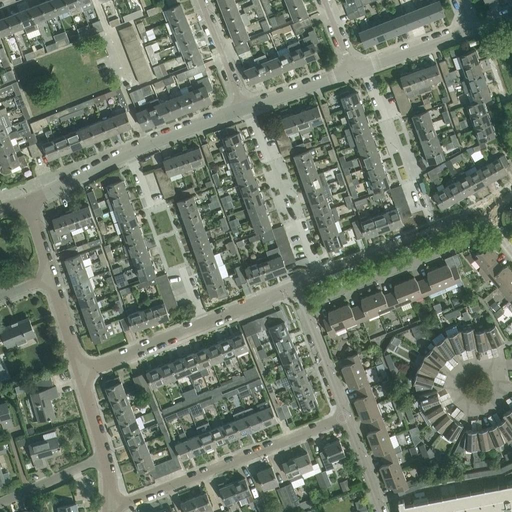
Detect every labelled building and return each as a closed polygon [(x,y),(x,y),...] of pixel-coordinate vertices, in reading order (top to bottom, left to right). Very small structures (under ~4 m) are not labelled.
[(58,13),(52,0),(50,0),(41,3),(46,17),(58,13)] [(69,9),(65,0),(52,0),(58,13),(69,9)] [(80,4),(78,0),(65,0),(69,9),(72,16),(83,12),(83,11),(80,4)] [(91,0),(78,0),(80,4),(83,11),(94,6),(91,0)] [(236,3),(234,0),(218,0),(222,8),(236,3)] [(345,8),(355,4),(353,0),(349,0),(347,1),(343,3),(345,8)] [(433,18),(428,5),(425,0),(420,0),(423,7),(417,9),(422,22),(432,18),(433,19),(433,18)] [(438,1),(428,5),(433,18),(444,14),(439,0),(438,0),(438,1)] [(303,2),(302,2),(289,7),(294,18),(293,19),(308,14),(307,13),(307,14),(302,3),(303,2)] [(46,17),(41,3),(30,8),(35,22),(36,21),(46,17)] [(165,3),(157,6),(158,9),(156,10),(157,13),(166,9),(167,9),(165,3)] [(236,3),(222,8),(221,8),(222,9),(226,20),(240,14),(236,3)] [(270,3),(267,4),(266,3),(263,4),(267,14),(273,12),(270,3)] [(180,4),(167,9),(166,9),(171,21),(185,15),(180,4)] [(256,9),(255,7),(254,4),(243,8),(245,13),(256,9)] [(356,8),(355,4),(345,8),(347,14),(357,10),(356,8)] [(366,14),(363,5),(356,8),(357,10),(347,14),(349,20),(366,14)] [(157,13),(156,10),(158,9),(157,6),(147,10),(149,16),(157,13)] [(265,15),(261,7),(258,8),(258,6),(255,7),(256,9),(259,17),(265,15)] [(35,22),(30,8),(18,12),(24,26),(25,26),(30,38),(41,34),(36,21),(35,22)] [(141,9),(133,12),(134,15),(132,16),(133,19),(143,15),(141,9)] [(422,22),(417,9),(406,14),(411,27),(421,23),(422,23),(422,22)] [(24,26),(18,12),(7,17),(12,31),(24,26)] [(134,15),(133,12),(123,16),(125,22),(133,19),(132,16),(134,15)] [(240,14),(226,20),(227,20),(231,31),(244,26),(245,25),(240,14)] [(411,27),(406,14),(395,18),(400,31),(410,27),(410,28),(411,28),(410,27),(411,27)] [(189,26),(185,15),(171,21),(175,32),(189,26)] [(278,25),(274,16),(269,18),(272,28),(278,25)] [(301,29),(312,24),(309,16),(291,23),(296,35),(302,32),(301,29)] [(12,31),(7,17),(0,19),(0,32),(1,35),(12,31)] [(109,22),(111,27),(120,24),(118,18),(109,22)] [(400,31),(395,18),(383,23),(388,36),(399,32),(399,31),(400,31)] [(135,21),(140,32),(142,31),(143,33),(146,32),(141,19),(135,21)] [(260,22),(264,31),(270,29),(266,19),(260,22)] [(92,35),(104,30),(100,20),(88,24),(92,35)] [(388,36),(383,23),(372,27),(377,40),(387,36),(388,37),(388,36)] [(289,24),(282,27),(283,30),(281,31),(282,34),(292,30),(289,24)] [(119,30),(124,43),(137,38),(132,25),(119,30)] [(193,38),(189,26),(175,32),(180,43),(193,38)] [(248,37),(245,28),(244,26),(231,31),(230,31),(230,32),(231,31),(235,42),(235,43),(249,37),(248,37)] [(282,34),(281,31),(283,30),(282,27),(271,31),(274,37),(282,34)] [(377,40),(372,27),(360,32),(360,31),(360,32),(365,46),(366,45),(365,45),(376,40),(376,41),(377,41),(377,40)] [(306,45),(302,47),(307,60),(318,56),(318,57),(319,56),(314,44),(319,42),(314,29),(308,31),(310,36),(303,38),(306,45)] [(88,30),(80,33),(81,36),(79,37),(80,39),(90,35),(88,30)] [(149,40),(146,32),(143,33),(142,31),(140,32),(144,42),(149,40)] [(80,39),(79,37),(81,36),(80,33),(70,37),(72,42),(80,39)] [(267,33),(259,36),(261,40),(259,40),(260,43),(269,40),(267,33)] [(260,43),(259,40),(261,40),(259,36),(249,41),(251,47),(260,43)] [(139,44),(137,38),(124,43),(126,49),(139,44)] [(154,49),(166,45),(163,38),(152,42),(154,49)] [(198,49),(193,38),(180,43),(184,54),(176,57),(176,58),(198,49)] [(65,39),(57,42),(58,45),(56,45),(58,48),(67,44),(65,39)] [(58,48),(56,45),(58,45),(57,42),(47,45),(49,51),(58,48)] [(235,46),(238,54),(250,49),(246,42),(235,46)] [(128,54),(141,49),(139,44),(126,49),(128,54)] [(145,47),(148,54),(151,53),(152,55),(155,54),(151,44),(145,47)] [(43,47),(34,51),(35,53),(34,54),(35,57),(45,53),(43,47)] [(296,65),(291,52),(290,52),(288,47),(277,51),(279,56),(280,56),(285,69),(295,65),(296,65)] [(307,61),(307,60),(302,47),(291,52),(296,65),(307,60),(307,61)] [(143,55),(141,49),(128,54),(130,60),(143,55)] [(202,61),(198,49),(176,58),(178,63),(186,59),(189,66),(202,61)] [(459,55),(463,67),(478,62),(474,50),(459,55)] [(35,57),(34,54),(35,53),(34,51),(24,54),(27,60),(35,57)] [(158,62),(155,54),(152,55),(151,53),(148,54),(152,65),(158,62)] [(274,74),(273,74),(268,61),(266,54),(254,59),(257,65),(262,78),(273,74),(274,74)] [(133,66),(146,61),(143,55),(130,60),(133,66)] [(10,65),(6,56),(1,58),(4,67),(10,65)] [(11,60),(13,65),(22,62),(20,56),(11,60)] [(280,56),(279,56),(268,61),(273,74),(284,69),(284,70),(285,70),(285,69),(280,56)] [(148,67),(146,61),(133,66),(135,72),(148,67)] [(439,63),(443,75),(448,73),(444,61),(439,63)] [(483,74),(478,62),(463,67),(467,79),(483,74)] [(204,63),(184,71),(187,77),(202,72),(203,75),(207,74),(206,70),(204,63)] [(425,67),(424,68),(430,83),(441,79),(436,63),(431,65),(430,64),(424,66),(425,67)] [(159,65),(153,67),(158,77),(163,75),(159,65)] [(262,79),(262,78),(257,65),(245,69),(250,83),(251,83),(251,82),(262,78),(262,79)] [(150,72),(148,67),(135,72),(137,77),(150,72)] [(430,83),(424,68),(419,69),(418,68),(412,71),(413,72),(420,93),(431,89),(429,83),(430,83)] [(10,81),(16,79),(12,69),(6,71),(10,81)] [(187,77),(184,71),(177,74),(179,80),(187,77)] [(152,78),(150,72),(137,77),(139,83),(152,78)] [(420,93),(413,72),(407,74),(407,73),(401,75),(401,76),(400,76),(402,82),(404,87),(407,93),(408,98),(420,93)] [(451,80),(448,73),(443,75),(447,86),(455,83),(453,79),(451,80)] [(487,85),(483,74),(467,79),(471,91),(487,85)] [(172,76),(164,79),(166,85),(174,81),(172,76)] [(200,87),(194,89),(200,106),(211,101),(207,92),(213,89),(208,76),(197,80),(200,87)] [(166,85),(164,79),(154,83),(156,89),(166,85)] [(12,84),(16,95),(21,93),(17,82),(12,84)] [(404,87),(402,82),(391,86),(393,91),(404,87)] [(150,84),(140,88),(143,94),(152,90),(150,84)] [(491,97),(487,85),(471,91),(475,103),(482,101),(491,97)] [(200,106),(194,89),(192,86),(180,90),(182,94),(182,93),(189,110),(200,106)] [(127,104),(120,87),(115,89),(117,95),(122,106),(127,104)] [(407,93),(404,87),(393,91),(395,97),(407,93)] [(143,94),(140,88),(129,93),(133,102),(144,98),(143,94)] [(117,95),(115,89),(104,93),(107,99),(117,95)] [(340,94),(345,109),(361,104),(359,98),(360,98),(358,92),(357,92),(350,94),(348,91),(340,94)] [(26,106),(21,93),(16,95),(16,96),(14,97),(18,108),(26,106)] [(104,93),(93,98),(95,104),(107,99),(104,93)] [(189,110),(182,93),(182,94),(171,98),(178,115),(189,110)] [(409,99),(408,98),(407,93),(395,97),(397,103),(409,99)] [(83,108),(95,104),(93,98),(81,103),(83,108)] [(178,115),(171,98),(160,103),(166,119),(178,115)] [(411,105),(409,99),(397,103),(399,109),(411,105)] [(486,112),(482,101),(475,103),(466,106),(471,118),(486,112)] [(320,104),(325,116),(331,114),(326,102),(320,104)] [(71,113),(83,108),(81,103),(69,107),(71,113)] [(166,119),(160,103),(149,107),(155,124),(166,119)] [(361,104),(345,109),(348,116),(341,118),(343,124),(350,121),(365,116),(363,110),(364,109),(362,104),(361,104)] [(413,110),(411,105),(399,109),(401,114),(413,110)] [(30,117),(26,106),(18,108),(18,109),(21,108),(25,119),(30,117)] [(306,110),(311,125),(323,121),(317,106),(312,107),(311,106),(305,108),(306,110)] [(59,117),(71,113),(69,107),(57,112),(59,117)] [(155,124),(149,107),(137,112),(143,128),(155,124)] [(311,125),(306,110),(300,112),(300,110),(294,112),(294,114),(299,129),(311,125)] [(416,127),(417,128),(432,123),(427,110),(412,116),(414,121),(413,121),(415,127),(416,127)] [(125,111),(113,115),(120,131),(132,126),(125,111)] [(59,117),(57,112),(45,117),(48,122),(59,117)] [(490,124),(486,112),(471,118),(475,129),(490,124)] [(299,129),(294,114),(288,116),(288,115),(282,117),(282,118),(284,124),(286,129),(287,133),(299,129)] [(120,131),(113,115),(102,120),(108,136),(120,131)] [(366,115),(365,116),(350,121),(352,127),(345,130),(347,135),(354,133),(369,127),(367,122),(368,121),(366,115)] [(30,123),(34,131),(42,128),(41,127),(45,125),(43,118),(30,123)] [(25,119),(20,121),(23,129),(16,132),(18,136),(25,133),(30,131),(25,119)] [(108,136),(102,120),(90,125),(96,141),(108,136)] [(436,134),(432,123),(417,128),(418,133),(417,133),(419,139),(420,139),(421,140),(436,134)] [(274,133),(286,129),(284,124),(272,128),(274,133)] [(495,136),(490,124),(475,129),(479,141),(495,136)] [(96,141),(90,125),(78,129),(84,145),(96,141)] [(0,142),(10,138),(10,139),(18,136),(16,132),(16,130),(8,133),(6,127),(0,128),(0,142)] [(369,128),(369,127),(354,133),(358,144),(373,139),(371,133),(372,133),(370,127),(369,128)] [(84,145),(78,129),(66,134),(72,150),(84,145)] [(276,139),(288,135),(287,134),(287,133),(286,129),(274,133),(276,139)] [(61,155),(54,139),(51,130),(46,132),(49,140),(42,143),(46,153),(49,160),(61,155)] [(30,145),(35,143),(38,142),(34,133),(31,134),(30,131),(25,133),(30,145)] [(238,132),(223,138),(227,150),(242,144),(240,138),(241,138),(239,132),(238,132)] [(72,150),(66,134),(54,139),(61,155),(72,150)] [(440,146),(436,134),(421,140),(422,145),(421,145),(423,151),(424,150),(425,151),(440,146)] [(290,141),(288,135),(276,139),(278,145),(290,141)] [(0,156),(15,150),(20,148),(17,142),(12,144),(10,139),(10,138),(0,142),(0,156)] [(317,144),(316,139),(304,143),(306,148),(317,144)] [(373,139),(358,144),(362,156),(377,151),(375,145),(376,145),(374,139),(373,139)] [(46,153),(42,143),(41,140),(38,142),(35,143),(40,155),(46,153)] [(292,147),(290,141),(278,145),(280,151),(292,147)] [(35,143),(30,145),(28,145),(33,158),(40,155),(35,143)] [(201,145),(206,157),(212,155),(207,143),(201,145)] [(243,144),(242,144),(227,150),(231,161),(246,156),(244,150),(246,150),(243,144)] [(444,158),(440,146),(425,151),(427,156),(425,157),(428,163),(429,163),(444,158)] [(187,150),(188,151),(193,166),(205,163),(199,147),(194,149),(193,148),(187,150)] [(294,152),(292,147),(280,151),(282,156),(294,152)] [(313,162),(311,156),(316,154),(314,148),(294,155),(296,161),(295,161),(297,167),(298,166),(298,167),(313,162)] [(484,160),(491,156),(487,149),(480,153),(484,160)] [(17,157),(15,150),(0,156),(0,159),(4,169),(10,167),(12,172),(21,168),(21,167),(27,164),(24,154),(17,157)] [(193,166),(188,151),(182,153),(182,152),(176,154),(176,155),(181,171),(193,166)] [(377,151),(362,156),(366,168),(381,163),(379,157),(381,157),(378,151),(377,151)] [(504,154),(487,164),(495,178),(496,178),(501,175),(502,176),(507,173),(507,172),(505,168),(510,165),(504,154)] [(181,171),(176,155),(170,157),(170,156),(164,158),(164,159),(163,160),(165,165),(167,171),(169,175),(181,171)] [(246,156),(231,161),(235,173),(251,168),(249,162),(250,161),(248,156),(246,156)] [(317,173),(313,162),(298,167),(300,172),(299,173),(301,179),(302,178),(302,179),(317,173)] [(381,163),(366,168),(370,180),(385,174),(384,169),(385,168),(383,163),(381,163)] [(495,178),(487,164),(477,170),(485,184),(490,181),(491,182),(496,179),(496,178),(495,178)] [(156,175),(167,171),(165,165),(154,169),(156,175)] [(439,165),(433,168),(436,173),(438,177),(439,177),(436,173),(441,170),(439,165)] [(251,168),(235,173),(239,185),(255,179),(253,174),(254,173),(252,167),(251,168)] [(438,177),(436,173),(433,168),(427,172),(431,181),(438,177)] [(485,184),(477,170),(466,176),(474,190),(479,187),(480,188),(485,185),(485,184)] [(170,177),(169,175),(167,171),(156,175),(158,181),(170,177)] [(323,172),(317,173),(302,179),(304,184),(303,185),(305,190),(306,190),(306,191),(322,185),(327,183),(323,172)] [(386,175),(385,174),(370,180),(372,186),(367,188),(369,193),(390,186),(388,181),(389,180),(387,174),(386,175)] [(474,190),(466,176),(455,182),(463,196),(468,193),(469,194),(474,191),(474,190)] [(160,186),(172,182),(170,177),(158,181),(160,186)] [(255,179),(239,185),(243,197),(259,191),(257,185),(258,185),(256,179),(255,179)] [(107,185),(109,192),(105,194),(107,199),(127,192),(124,186),(126,185),(124,180),(122,180),(107,185)] [(162,192),(174,188),(172,182),(160,186),(162,192)] [(463,196),(455,182),(444,188),(452,202),(457,199),(458,200),(463,197),(463,196)] [(327,183),(322,185),(306,191),(308,196),(307,196),(309,202),(310,202),(311,203),(326,197),(330,196),(332,195),(327,183)] [(192,184),(187,186),(188,189),(190,194),(200,190),(199,185),(193,187),(192,184)] [(359,197),(354,185),(350,187),(354,199),(359,197)] [(390,189),(392,195),(403,191),(401,185),(390,189)] [(176,194),(174,188),(162,192),(164,198),(176,194)] [(452,202),(444,188),(433,194),(441,208),(446,205),(447,206),(453,203),(452,202)] [(87,192),(92,205),(98,202),(101,201),(97,189),(87,192)] [(127,192),(107,199),(111,211),(115,209),(131,204),(129,198),(130,197),(128,191),(127,192)] [(259,191),(243,197),(247,208),(263,203),(261,197),(262,197),(260,191),(259,191)] [(405,197),(403,191),(392,195),(394,201),(405,197)] [(181,212),(182,213),(197,207),(193,195),(177,201),(179,206),(178,206),(180,212),(181,212)] [(330,196),(326,197),(311,203),(312,208),(311,208),(313,214),(314,214),(315,214),(330,209),(334,207),(330,196)] [(407,203),(405,197),(394,201),(396,207),(407,203)] [(354,202),(357,210),(363,208),(362,204),(367,202),(366,198),(354,202)] [(131,204),(115,209),(119,221),(135,216),(135,215),(133,209),(134,209),(132,203),(131,204)] [(263,203),(247,208),(251,220),(267,215),(265,209),(266,209),(264,203),(263,203)] [(398,212),(409,208),(407,203),(396,207),(397,209),(398,212)] [(88,205),(77,209),(82,225),(84,230),(96,226),(88,205)] [(201,219),(197,207),(182,213),(184,218),(182,218),(184,224),(186,224),(186,225),(201,219)] [(412,214),(409,208),(398,212),(400,218),(412,214)] [(82,225),(77,209),(65,213),(71,229),(82,225)] [(334,221),(330,209),(315,214),(317,220),(315,220),(317,226),(319,225),(319,226),(334,221)] [(402,224),(400,218),(398,212),(397,209),(385,213),(390,228),(396,226),(396,227),(402,225),(402,224)] [(71,229),(65,213),(53,218),(56,227),(50,230),(54,243),(61,240),(59,233),(71,229)] [(390,228),(385,213),(373,217),(378,232),(384,230),(384,232),(390,229),(390,228)] [(135,215),(135,216),(119,221),(123,233),(139,227),(137,221),(138,221),(136,215),(135,215)] [(267,215),(251,220),(256,232),(271,226),(269,221),(271,220),(269,215),(267,215)] [(378,232),(373,217),(367,219),(366,216),(360,218),(361,221),(367,236),(372,235),(372,236),(378,234),(378,232)] [(206,231),(201,219),(186,225),(188,230),(187,230),(189,236),(190,236),(190,237),(206,231)] [(338,232),(334,221),(319,226),(321,231),(320,232),(322,238),(323,237),(323,238),(338,232)] [(273,235),(285,231),(283,225),(271,229),(273,235)] [(363,237),(359,225),(353,227),(357,239),(363,237)] [(139,227),(123,233),(127,245),(143,239),(141,233),(142,233),(140,227),(139,227)] [(68,239),(77,236),(74,229),(66,231),(68,239)] [(210,243),(207,236),(212,234),(210,230),(206,231),(190,237),(192,241),(191,242),(193,248),(194,247),(194,248),(210,243)] [(275,241),(287,237),(285,231),(273,235),(275,241)] [(343,244),(338,232),(323,238),(325,243),(324,244),(326,249),(327,249),(327,250),(343,244)] [(262,238),(260,234),(249,238),(250,242),(262,238)] [(277,247),(289,243),(287,237),(275,241),(277,247)] [(100,238),(88,243),(90,247),(102,243),(100,238)] [(143,239),(127,245),(131,256),(147,250),(145,245),(146,244),(144,239),(143,239)] [(90,247),(88,243),(77,247),(78,251),(90,247)] [(214,255),(210,243),(194,248),(196,253),(195,254),(197,259),(198,259),(198,260),(214,255)] [(292,249),(289,243),(277,247),(279,253),(292,249)] [(78,251),(77,247),(77,245),(62,251),(64,256),(78,251)] [(483,276),(483,275),(496,265),(492,261),(495,259),(497,254),(491,247),(487,249),(484,251),(482,250),(471,254),(465,256),(470,262),(475,258),(480,265),(479,271),(483,276)] [(294,255),(292,249),(279,253),(280,255),(282,259),(294,255)] [(115,262),(111,250),(106,252),(108,257),(111,264),(115,262)] [(147,251),(147,250),(131,256),(136,268),(151,262),(149,257),(151,256),(148,250),(147,251)] [(69,270),(69,272),(85,266),(83,259),(88,258),(86,252),(65,259),(67,264),(66,265),(68,271),(69,270)] [(218,266),(214,255),(198,260),(200,265),(199,265),(201,271),(202,271),(203,272),(218,266)] [(286,270),(284,265),(282,259),(280,255),(269,259),(274,275),(280,273),(280,274),(286,272),(286,271),(286,270)] [(296,261),(294,255),(282,259),(284,265),(296,261)] [(274,275),(269,259),(257,263),(263,279),(268,277),(268,278),(274,276),(274,275)] [(152,263),(151,262),(136,268),(140,279),(155,274),(154,268),(155,268),(153,262),(152,263)] [(263,279),(257,263),(245,268),(251,283),(256,281),(256,282),(263,280),(262,279),(263,279)] [(447,264),(437,268),(446,291),(463,284),(457,268),(451,271),(450,268),(447,264)] [(498,286),(511,274),(511,271),(507,265),(502,267),(500,269),(496,265),(483,275),(487,280),(490,277),(498,286)] [(89,278),(85,266),(69,272),(71,276),(70,277),(72,282),(73,282),(73,283),(89,278)] [(222,278),(218,266),(203,272),(204,277),(203,277),(205,283),(206,283),(207,284),(222,278)] [(446,291),(437,268),(427,272),(428,277),(429,280),(424,282),(428,293),(430,298),(446,291)] [(247,282),(243,271),(237,273),(242,284),(247,282)] [(119,274),(115,275),(116,281),(118,287),(129,283),(125,272),(123,273),(119,274)] [(155,277),(155,278),(157,283),(169,279),(166,273),(155,277)] [(511,274),(498,286),(510,300),(511,297),(511,274)] [(462,278),(466,290),(472,285),(466,276),(462,278)] [(428,293),(424,282),(418,284),(417,281),(414,277),(404,281),(411,300),(428,293)] [(93,289),(89,278),(73,283),(75,288),(74,288),(76,294),(77,294),(78,295),(93,289)] [(155,278),(143,282),(145,286),(151,284),(151,285),(157,283),(155,278)] [(226,289),(222,278),(207,284),(208,289),(207,289),(209,295),(211,294),(211,295),(216,293),(218,298),(229,295),(227,288),(226,289)] [(171,285),(169,279),(157,283),(159,289),(171,285)] [(411,300),(404,281),(394,285),(395,290),(396,293),(391,295),(395,306),(411,300)] [(173,291),(171,285),(159,289),(161,295),(173,291)] [(97,301),(93,289),(78,295),(79,300),(78,300),(80,306),(81,306),(82,307),(97,301)] [(395,306),(391,295),(385,297),(384,294),(381,290),(371,294),(378,313),(395,306)] [(175,296),(173,291),(161,295),(163,300),(175,296)] [(378,313),(371,294),(361,298),(361,303),(363,306),(357,308),(362,319),(378,313)] [(165,306),(177,302),(175,296),(163,300),(163,302),(165,306)] [(458,296),(452,299),(454,304),(460,302),(458,296)] [(167,312),(165,306),(163,302),(157,304),(155,297),(149,299),(151,306),(157,322),(162,320),(163,321),(169,319),(168,318),(169,317),(167,312)] [(101,313),(97,301),(82,307),(83,312),(82,312),(84,318),(85,317),(86,318),(101,313)] [(496,301),(490,306),(495,311),(500,307),(496,301)] [(179,308),(177,302),(165,306),(167,312),(179,308)] [(362,319),(357,308),(352,310),(351,307),(348,304),(338,308),(345,326),(362,319)] [(157,322),(151,306),(140,310),(145,326),(151,324),(151,325),(157,323),(157,322)] [(345,326),(338,308),(328,311),(328,316),(330,320),(324,322),(330,336),(334,336),(336,334),(335,330),(345,326)] [(501,308),(494,313),(498,317),(504,312),(501,308)] [(145,326),(140,310),(128,314),(133,330),(139,328),(139,329),(145,327),(145,326)] [(275,311),(270,314),(274,325),(280,323),(275,311)] [(105,324),(101,313),(86,318),(88,323),(86,324),(88,330),(90,329),(90,330),(105,324)] [(274,325),(270,314),(264,316),(269,328),(274,325)] [(269,328),(264,316),(259,318),(263,330),(269,328)] [(0,339),(4,338),(7,346),(35,335),(28,317),(0,329),(1,330),(0,329),(0,339)] [(124,331),(130,329),(126,317),(120,319),(124,331)] [(263,330),(259,318),(253,320),(258,332),(263,330)] [(258,332),(253,320),(247,323),(252,334),(258,332)] [(284,321),(280,323),(274,325),(269,328),(274,340),(290,334),(284,321)] [(252,334),(247,323),(242,325),(246,336),(251,335),(252,334)] [(109,336),(105,324),(90,330),(92,335),(91,336),(93,341),(94,341),(94,342),(109,336)] [(495,325),(485,329),(490,347),(504,341),(495,325)] [(476,349),(474,331),(475,331),(474,327),(459,330),(465,348),(475,346),(475,350),(476,349)] [(485,329),(475,331),(474,331),(476,349),(490,347),(485,329)] [(465,348),(459,330),(446,336),(455,352),(465,348)] [(230,336),(237,354),(248,349),(242,333),(230,338),(230,336)] [(294,345),(290,334),(274,340),(278,352),(294,345)] [(251,349),(254,348),(256,347),(251,335),(246,336),(251,349)] [(237,354),(230,336),(229,336),(230,338),(218,342),(218,341),(225,359),(224,359),(227,366),(232,364),(229,357),(237,354)] [(394,336),(391,342),(397,345),(400,339),(394,336)] [(446,358),(455,352),(446,336),(434,345),(446,358)] [(225,359),(218,341),(217,341),(218,343),(206,347),(206,346),(213,363),(224,359),(225,359)] [(299,357),(294,345),(278,352),(283,363),(299,357)] [(439,366),(446,358),(434,345),(424,356),(439,366)] [(213,363),(206,346),(205,346),(206,347),(194,352),(194,351),(204,375),(209,373),(207,366),(213,363)] [(256,347),(254,348),(251,349),(256,361),(261,359),(256,347)] [(204,375),(194,351),(193,351),(194,352),(183,357),(182,355),(189,373),(192,380),(204,375)] [(345,377),(364,370),(357,353),(346,357),(348,363),(345,364),(341,367),(345,377)] [(189,373),(182,355),(181,356),(182,357),(171,362),(170,360),(177,378),(189,373)] [(434,376),(439,366),(424,356),(417,369),(434,376)] [(304,369),(299,357),(283,363),(278,365),(280,371),(285,369),(288,375),(304,369)] [(256,361),(261,373),(265,371),(261,359),(256,361)] [(177,378),(170,360),(170,362),(159,366),(158,365),(165,383),(177,378)] [(165,383),(158,365),(158,367),(147,371),(146,370),(153,388),(165,383)] [(309,381),(304,369),(288,375),(280,378),(283,386),(285,385),(287,390),(293,387),(293,388),(309,381)] [(431,386),(434,376),(417,369),(413,383),(416,384),(417,390),(431,387),(431,386)] [(370,386),(364,370),(345,377),(349,387),(354,387),(357,385),(359,391),(370,386)] [(257,371),(245,376),(247,381),(259,376),(257,371)] [(261,373),(265,384),(270,383),(265,371),(261,373)] [(133,377),(138,389),(144,387),(148,385),(143,373),(133,377)] [(50,376),(35,381),(37,389),(53,384),(50,376)] [(105,388),(110,400),(126,393),(119,376),(105,381),(107,387),(105,388)] [(247,381),(245,376),(233,381),(235,386),(247,381)] [(260,379),(248,383),(250,388),(262,383),(260,379)] [(223,391),(235,386),(233,381),(221,386),(223,391)] [(314,393),(309,381),(293,388),(297,399),(298,399),(314,393)] [(238,393),(250,388),(248,383),(236,388),(238,393)] [(265,384),(270,396),(275,395),(270,383),(265,384)] [(144,387),(149,398),(153,396),(148,385),(144,387)] [(56,386),(31,393),(39,420),(49,417),(49,418),(51,418),(51,417),(54,416),(49,398),(58,395),(56,386)] [(221,391),(223,391),(221,386),(209,390),(211,395),(212,396),(222,392),(221,391)] [(358,410),(377,403),(370,386),(359,391),(361,396),(358,397),(354,400),(358,410)] [(226,398),(238,393),(236,388),(224,393),(226,398)] [(211,395),(209,390),(202,393),(200,389),(196,390),(197,395),(199,400),(211,395)] [(199,400),(197,395),(196,390),(195,390),(197,395),(185,400),(187,405),(199,400)] [(419,395),(424,409),(441,401),(437,391),(419,395)] [(226,398),(224,393),(222,394),(222,392),(212,396),(212,398),(214,402),(226,398)] [(131,405),(126,393),(110,400),(115,411),(131,405)] [(318,404),(314,393),(298,399),(297,399),(290,402),(292,407),(300,404),(302,411),(318,404)] [(271,397),(275,408),(280,407),(275,395),(271,397)] [(153,410),(158,408),(153,396),(149,398),(153,410)] [(202,407),(214,402),(212,398),(201,403),(202,407)] [(187,405),(185,400),(174,405),(176,410),(187,405)] [(432,421),(446,410),(441,401),(424,409),(420,411),(428,425),(432,421)] [(4,429),(13,427),(6,402),(0,404),(0,420),(2,420),(4,429)] [(190,412),(202,407),(201,403),(189,408),(190,412)] [(383,420),(377,403),(358,410),(362,420),(367,420),(370,419),(372,424),(383,420)] [(135,417),(131,405),(115,411),(120,424),(135,417)] [(163,414),(176,410),(174,405),(161,410),(163,414)] [(271,405),(259,410),(265,426),(277,421),(271,405)] [(275,408),(280,420),(286,418),(283,411),(282,406),(275,408)] [(265,426),(259,410),(255,412),(253,408),(251,407),(245,410),(247,415),(253,431),(265,426)] [(153,410),(158,422),(163,420),(158,408),(153,410)] [(178,417),(190,412),(189,408),(177,412),(178,417)] [(511,408),(503,415),(511,424),(511,408)] [(442,432),(453,418),(446,410),(432,421),(442,432)] [(166,422),(178,417),(177,412),(165,417),(166,422)] [(253,431),(247,415),(234,420),(241,436),(253,431)] [(511,424),(503,415),(505,418),(497,424),(506,440),(511,435),(511,424)] [(140,429),(135,417),(120,424),(124,436),(140,429)] [(463,424),(453,418),(442,432),(454,440),(463,424)] [(167,432),(163,420),(158,422),(163,434),(167,432)] [(241,436),(234,420),(223,424),(229,440),(241,436)] [(371,443),(389,436),(383,420),(372,424),(374,429),(371,430),(367,433),(371,443)] [(229,440),(223,424),(211,429),(217,445),(229,440)] [(506,440),(497,424),(487,428),(493,446),(506,440)] [(493,446),(487,428),(477,430),(478,448),(493,446)] [(145,441),(140,429),(124,436),(129,447),(145,441)] [(217,445),(211,429),(199,434),(205,450),(217,445)] [(478,448),(477,430),(466,430),(463,448),(478,448)] [(45,440),(29,444),(36,468),(45,466),(43,457),(61,452),(60,448),(61,448),(60,446),(59,446),(56,437),(55,431),(43,434),(45,440)] [(163,434),(168,446),(172,444),(167,432),(163,434)] [(194,455),(188,439),(185,432),(179,434),(182,441),(175,444),(181,459),(194,455)] [(205,450),(199,434),(188,439),(194,455),(205,450)] [(395,453),(389,436),(371,443),(374,453),(379,453),(382,452),(384,457),(395,453)] [(345,454),(339,440),(324,445),(326,449),(320,452),(327,470),(334,467),(332,462),(339,459),(338,457),(345,454)] [(150,453),(145,441),(129,447),(134,459),(150,453)] [(173,458),(177,456),(172,444),(168,446),(173,458)] [(307,452),(295,457),(301,472),(313,467),(307,452)] [(139,472),(144,470),(149,468),(155,465),(150,453),(134,459),(139,472)] [(383,477),(402,470),(395,453),(384,457),(386,463),(383,464),(379,467),(383,477)] [(182,467),(177,456),(173,458),(172,458),(176,470),(182,467)] [(303,477),(301,472),(295,457),(283,462),(291,482),(303,477)] [(176,470),(172,458),(166,461),(170,472),(176,470)] [(170,472),(166,461),(160,463),(165,474),(170,472)] [(160,463),(155,465),(159,476),(165,474),(160,463)] [(159,476),(155,465),(149,468),(151,473),(153,479),(159,476)] [(258,472),(264,488),(278,483),(272,466),(258,472)] [(408,487),(402,470),(383,477),(387,487),(392,486),(395,485),(397,491),(402,489),(406,487),(408,487)] [(321,490),(326,487),(320,472),(315,474),(321,490)] [(346,478),(348,485),(354,483),(352,476),(346,478)] [(245,478),(233,483),(238,498),(245,496),(246,499),(252,497),(245,478)] [(238,498),(233,483),(220,488),(227,507),(233,505),(232,501),(238,498)] [(292,483),(285,485),(291,502),(298,500),(292,483)] [(291,502),(285,485),(277,489),(283,505),(291,502)] [(398,500),(399,511),(492,511),(511,508),(511,487),(405,508),(404,499),(398,500)] [(213,511),(206,492),(194,497),(199,511),(204,509),(205,511),(213,511)] [(258,511),(265,511),(262,504),(260,495),(253,498),(258,511)] [(199,511),(194,497),(181,502),(184,511),(199,511)] [(353,511),(367,511),(364,499),(358,501),(361,510),(353,511)] [(75,511),(76,511),(77,511),(76,503),(59,506),(59,511),(75,511)]
